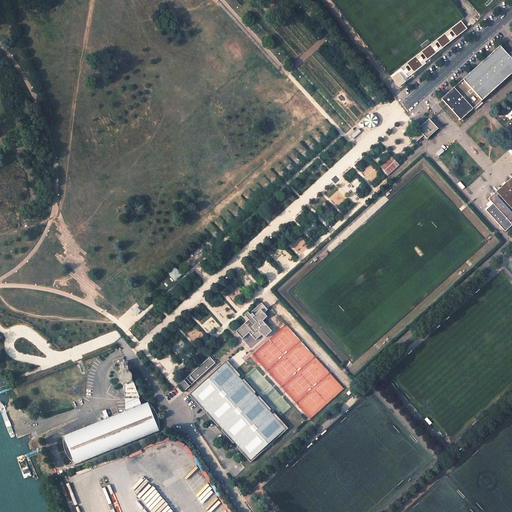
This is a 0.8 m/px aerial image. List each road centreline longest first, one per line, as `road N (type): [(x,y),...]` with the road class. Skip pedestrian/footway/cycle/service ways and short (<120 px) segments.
road 1 (unclassified): [(242,511),(118,339)]
road 2 (unclassified): [(511,10),(404,106)]
